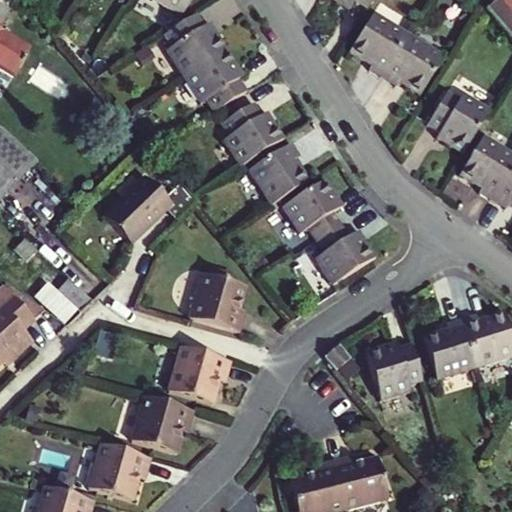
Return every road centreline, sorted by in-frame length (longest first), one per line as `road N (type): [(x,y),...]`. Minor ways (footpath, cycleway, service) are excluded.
road 1 (residential): [(175,511),(229,460),(306,337),(460,237)]
road 2 (residential): [(460,237),(390,186),(269,0)]
